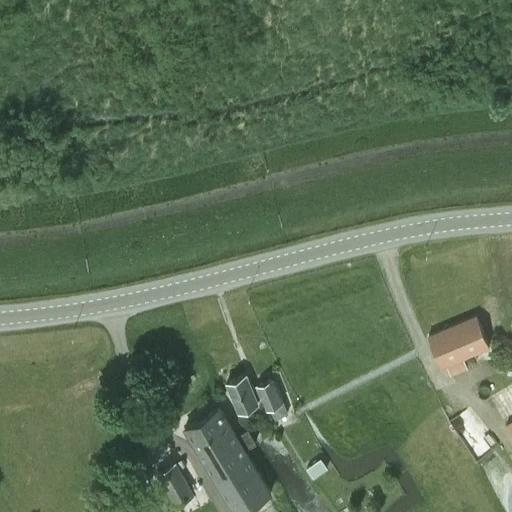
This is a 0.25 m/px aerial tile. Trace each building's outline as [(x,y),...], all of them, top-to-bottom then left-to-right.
[(464,354),(488,344),(476,313),(430,332),(443,363),(447,362),(451,372),(465,367),(464,354)] [(287,412),(282,400),(274,378),(253,386),(248,373),(228,380),(239,408),(258,400),(257,398),(264,395),(268,406),(271,405),(275,416),(287,412)] [(239,510),(272,491),(246,448),(256,442),(248,429),(238,435),(220,405),(188,425),(239,510)] [(314,476),(328,466),(321,456),(307,466),(314,476)] [(176,462),(160,470),(177,502),(193,493),(176,462)]
